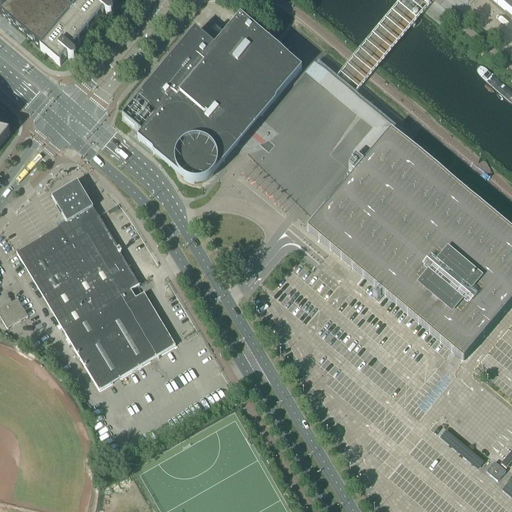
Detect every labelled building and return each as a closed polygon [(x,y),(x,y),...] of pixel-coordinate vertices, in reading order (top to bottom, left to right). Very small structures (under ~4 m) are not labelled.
[(0,16),(26,38),(40,50),(40,51),(59,67),(60,67),(67,59),(70,61),(71,62),(72,62),(73,62),(74,62),(75,61),(75,60),(76,59),(76,58),(75,57),(75,56),(74,56),(71,53),(104,15),(107,18),(108,18),(109,18),(110,18),(111,18),(112,17),(113,16),(113,15),(113,14),(113,13),(112,13),(112,12),(109,10),(115,2),(116,1),(115,0),(82,0),(72,12),(62,3),(57,0),(14,0),(5,11),(2,16),(1,15),(0,16)] [(0,0),(0,16),(1,15),(2,16),(5,11),(14,0),(0,0)] [(511,0),(490,0),(505,12),(511,18),(511,0)] [(240,19),(227,36),(242,48),(255,33),(256,32),(240,19)] [(511,92),(502,84),(475,62),(470,62),(470,67),(497,91),(511,103),(511,92)] [(0,152),(1,151),(0,149),(0,147),(8,138),(8,137),(10,135),(8,135),(7,136),(0,130),(0,152)] [(353,167),(346,175),(348,176),(350,178),(352,176),(354,178),(307,233),(313,238),(331,253),(358,276),(362,279),(452,355),(457,359),(462,364),(511,304),(511,235),(391,136),(363,166),(355,160),(351,165),(353,167)] [(136,301),(131,294),(130,293),(139,288),(120,256),(121,256),(119,253),(77,184),(51,200),(67,225),(16,256),(26,272),(99,394),(175,348),(144,296),(136,301)] [(0,311),(0,319),(7,331),(28,319),(17,302),(0,311)] [(479,470),(485,463),(446,432),(441,439),(445,442),(444,444),(467,463),(468,462),(479,470)] [(504,465),(500,469),(507,474),(510,470),(511,467),(511,454),(509,458),(504,465)] [(486,474),(497,484),(502,478),(505,474),(494,465),(491,468),(486,474)] [(511,487),(508,485),(503,493),(511,500),(511,487)]
